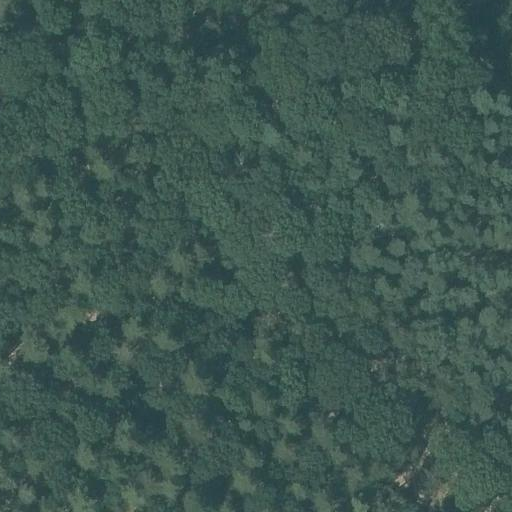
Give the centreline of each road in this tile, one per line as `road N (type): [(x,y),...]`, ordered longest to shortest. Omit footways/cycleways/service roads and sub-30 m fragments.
road 1 (track): [(511,480),(443,416),(197,102),(147,58)]
road 2 (track): [(506,0),(147,58)]
